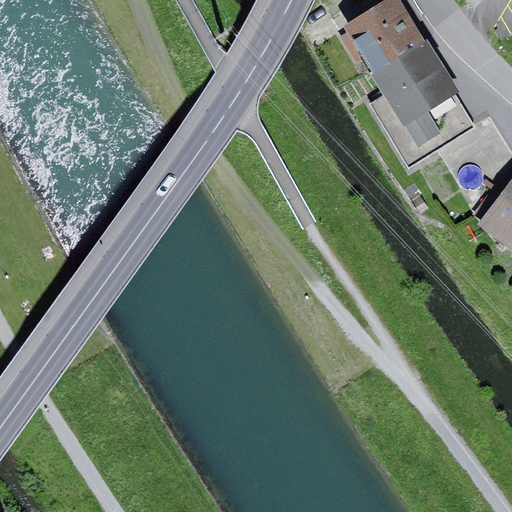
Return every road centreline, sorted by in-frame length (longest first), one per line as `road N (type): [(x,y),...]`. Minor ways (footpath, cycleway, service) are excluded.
road 1 (track): [(184,0),(310,228),(403,377),(502,511)]
road 2 (secondary): [(291,0),(213,128),(0,424)]
road 3 (track): [(137,0),(176,90),(222,163),(300,271),(403,377)]
road 4 (track): [(0,329),(112,511)]
